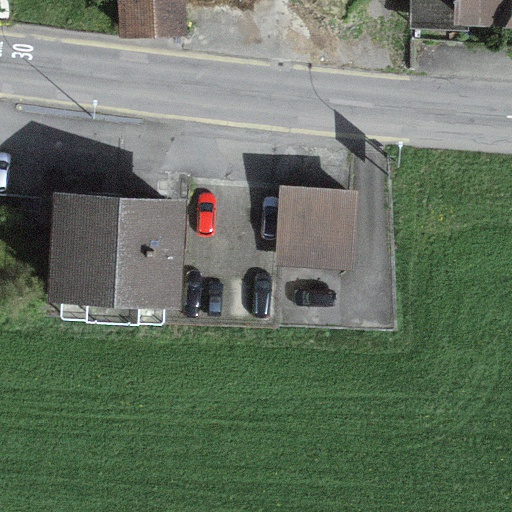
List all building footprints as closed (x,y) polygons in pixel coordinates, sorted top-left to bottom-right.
[(182,29),(180,0),(124,0),(126,31),(182,29)] [(511,0),(409,0),(409,11),(511,15),(511,0)] [(170,293),(166,293),(164,321),(277,326),(282,253),(286,188),(190,183),(186,248),(172,247),(170,293)] [(351,193),(286,188),(282,253),(347,257),(351,193)] [(59,286),(166,293),(170,293),(172,247),(175,205),(64,199),(59,286)]
